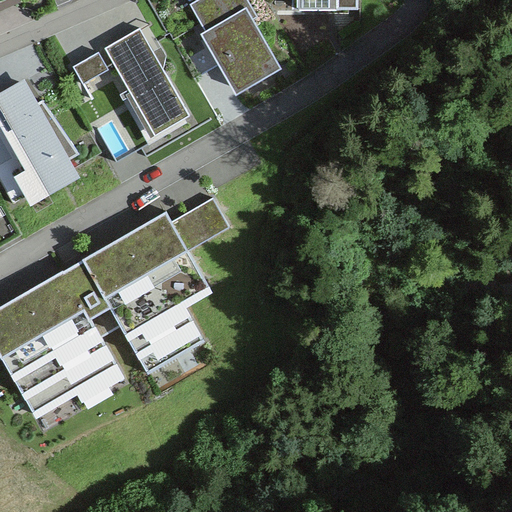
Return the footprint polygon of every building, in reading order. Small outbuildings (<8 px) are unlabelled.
[(247,0),(197,0),(190,4),(201,24),(178,38),(199,76),(220,65),(237,95),(282,70),(254,19),(258,17),(247,0)] [(356,0),(298,0),(298,11),(357,9),(356,0)] [(189,116),(140,29),(105,49),(136,102),(110,116),(132,153),(155,140),(153,137),(189,116)] [(80,178),(25,80),(0,93),(0,126),(25,172),(14,178),(31,207),(80,178)] [(165,214),(0,308),(0,351),(44,429),(130,380),(106,338),(120,330),(148,379),(211,343),(187,302),(211,288),(190,251),(229,228),(213,201),(171,225),(165,214)]
